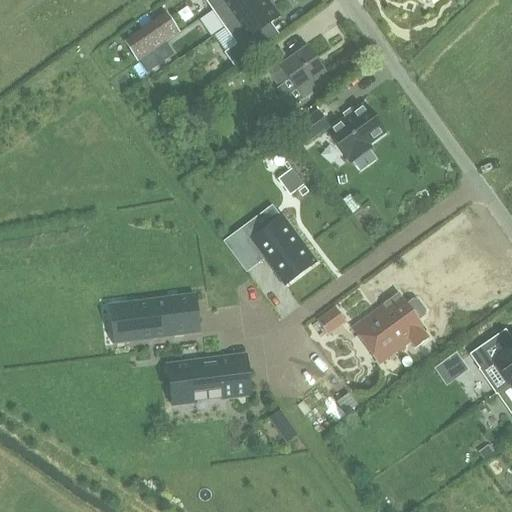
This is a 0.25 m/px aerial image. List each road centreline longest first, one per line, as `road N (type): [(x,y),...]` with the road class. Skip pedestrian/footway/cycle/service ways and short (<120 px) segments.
road 1 (residential): [(511,229),(347,0)]
road 2 (track): [(366,511),(277,384)]
